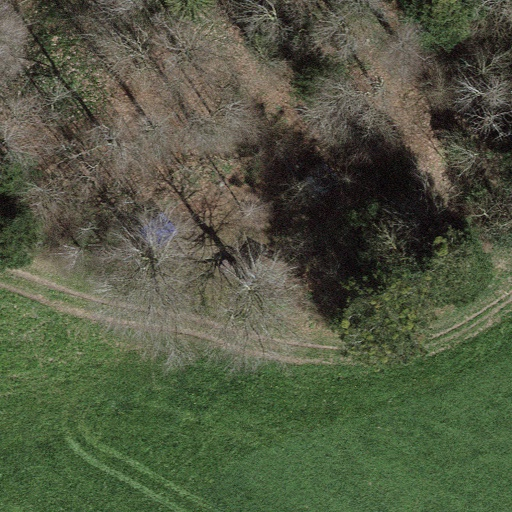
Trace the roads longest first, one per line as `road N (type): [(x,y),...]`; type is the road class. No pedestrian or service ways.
road 1 (track): [(0,443),(315,350),(428,332),(511,279)]
road 2 (track): [(0,261),(315,350)]
